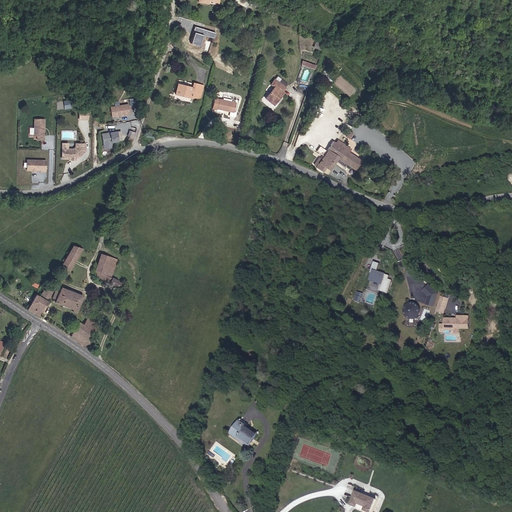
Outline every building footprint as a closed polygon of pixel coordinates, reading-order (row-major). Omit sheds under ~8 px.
[(318,44),(314,42),(312,48),(321,52),(324,46),(318,44)] [(315,70),(311,68),(312,65),(302,61),(300,67),(314,71),(315,70)] [(285,87),(275,79),(271,84),(274,87),(265,99),(272,104),(278,95),(281,97),(284,93),(282,92),(285,87)] [(192,88),(192,89),(201,92),(203,86),(193,84),(192,88)] [(199,99),(201,92),(192,89),(192,88),(178,85),(175,95),(191,100),(192,98),(199,99)] [(281,97),(278,95),(272,104),(274,106),(281,97)] [(226,110),(226,109),(234,110),(235,101),(215,98),(213,108),(226,110)] [(129,115),(127,105),(109,108),(110,118),(129,115)] [(44,139),(44,129),(44,128),(44,126),(45,126),(45,118),(35,118),(34,134),(37,135),(37,138),(44,139)] [(116,142),(115,133),(100,135),(102,144),(116,142)] [(353,149),(339,140),(337,144),(335,143),(332,141),(326,151),(327,152),(323,157),(321,160),(319,158),(314,165),(324,171),(326,168),(330,170),(336,161),(345,166),(346,164),(356,170),(362,161),(350,152),(353,149)] [(77,158),(85,149),(85,144),(76,143),(76,146),(73,149),(67,148),(62,148),(62,157),(71,158),(72,157),(74,157),(75,158),(77,158)] [(326,151),(319,147),(315,152),(323,157),(327,152),(326,151)] [(45,170),(46,159),(27,159),(26,169),(41,169),(41,170),(45,170)] [(72,246),(61,266),(69,270),(81,248),(72,246)] [(106,277),(112,259),(100,255),(94,272),(96,272),(95,277),(109,284),(111,279),(106,277)] [(388,278),(389,275),(372,269),(368,280),(381,284),(379,290),(387,293),(392,280),(388,278)] [(428,283),(421,290),(427,296),(425,304),(433,307),(438,293),(428,283)] [(41,316),(51,290),(45,287),(41,296),(35,294),(28,309),(41,316)] [(78,313),(84,298),(60,288),(58,290),(55,289),(51,298),(54,300),(54,301),(61,304),(60,306),(64,308),(64,306),(73,309),(73,311),(78,313)] [(360,302),(363,293),(357,291),(354,300),(360,302)] [(448,298),(440,296),(435,310),(444,313),(448,298)] [(409,302),(406,303),(404,305),(402,307),(402,310),(402,313),(403,315),(405,318),(407,319),(410,320),(413,320),(416,318),(418,316),(419,314),(420,311),(419,308),(417,305),(415,303),(412,302),(409,302)] [(469,315),(456,315),(456,318),(443,318),(443,324),(439,324),(439,332),(454,332),(454,334),(460,334),(460,329),(469,330),(469,315)] [(71,337),(88,349),(93,343),(90,340),(101,325),(91,317),(85,326),(81,323),(71,337)] [(239,420),(232,430),(239,434),(238,436),(243,439),(242,441),(249,445),(258,432),(246,424),(245,425),(239,420)] [(366,511),(371,511),(377,499),(357,491),(351,506),(357,508),(359,505),(365,507),(364,511),(366,511)]
